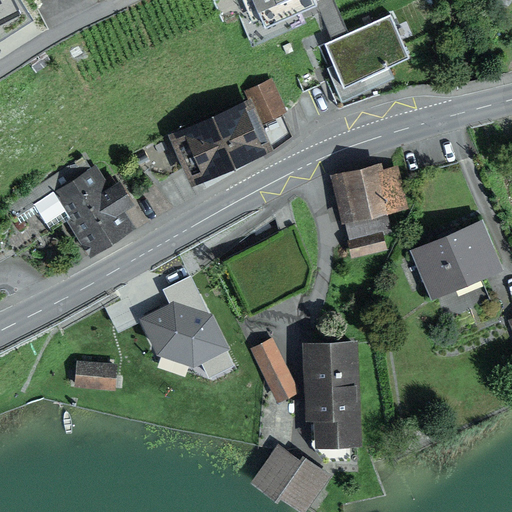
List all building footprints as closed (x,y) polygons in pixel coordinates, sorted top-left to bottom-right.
[(257,0),(268,22),(312,0),(257,0)] [(389,16),(327,44),(344,83),(407,55),(389,16)] [(273,77),(250,87),(265,119),(287,109),(273,77)] [(251,94),(169,131),(192,182),(274,145),(251,94)] [(399,153),(332,169),(344,221),(411,205),(399,153)] [(108,158),(63,186),(101,248),(146,221),(108,158)] [(489,213),(420,244),(441,292),(510,261),(489,213)] [(389,225),(353,235),(358,255),(395,246),(389,225)] [(275,333),(253,343),(279,397),(301,387),(275,333)] [(363,334),(309,338),(316,441),(370,437),(363,334)] [(120,362),(79,359),(77,380),(118,384),(120,362)] [(147,364),(126,363),(125,386),(146,387),(147,364)] [(334,472),(282,437),(256,475),(308,510),(334,472)]
